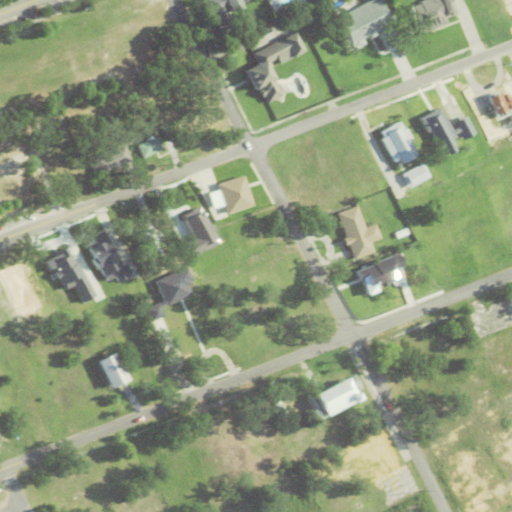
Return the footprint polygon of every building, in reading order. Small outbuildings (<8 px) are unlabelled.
[(246,0),(241,2),(240,1),(225,7),(234,29),(220,34),(213,14),(211,15),(205,0),(246,0)] [(386,49),(376,31),(373,33),(375,36),(368,40),(366,37),(362,40),(364,44),(353,50),(336,19),(370,0),(377,0),(400,41),(386,49)] [(458,13),(452,0),(425,0),(426,1),(413,6),(424,34),(449,24),(447,18),(458,13)] [(268,70),(281,95),(266,103),(263,97),(261,98),(257,89),(253,91),(242,71),(256,64),(251,54),(293,33),(303,52),(278,65),(275,59),(269,62),(271,68),(268,70)] [(511,109),(511,100),(510,101),(508,91),(489,97),(494,115),(511,109)] [(404,164),(419,157),(404,121),(379,132),(392,163),(401,159),(404,164)] [(142,159),(136,146),(148,140),(147,138),(152,136),(153,138),(156,136),(163,149),(142,159)] [(132,166),(129,149),(92,154),(95,171),(132,166)] [(408,188),(430,179),(424,164),(402,173),(408,188)] [(254,207),(245,177),(218,184),(220,190),(209,193),(213,209),(225,206),(227,214),(254,207)] [(338,213),(353,260),(374,254),(371,243),(381,239),(377,224),(365,228),(358,207),(338,213)] [(155,255),(143,259),(139,249),(143,248),(135,223),(145,219),(147,224),(154,221),(163,246),(154,250),(155,255)] [(119,282),(131,276),(125,263),(122,265),(106,235),(88,244),(107,281),(116,277),(119,282)] [(95,298),(71,249),(49,260),(65,291),(74,286),(83,303),(95,298)] [(192,296),(187,286),(194,283),(187,267),(155,281),(166,306),(192,296)] [(164,317),(159,304),(146,308),(151,322),(164,317)] [(99,362),(113,390),(131,381),(117,353),(99,362)] [(317,394),(328,417),(362,401),(352,378),(317,394)] [(272,406),(278,402),(287,415),(280,419),(272,406)]
